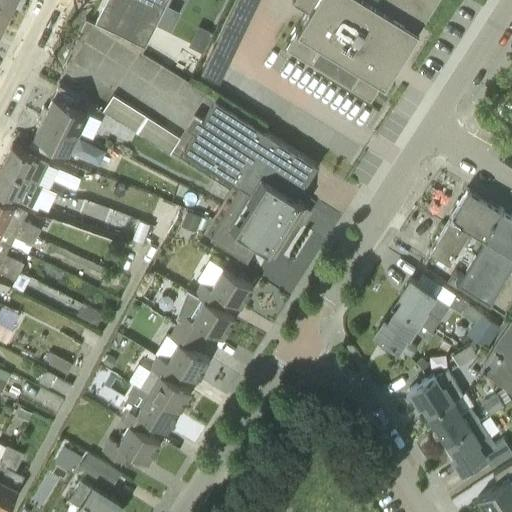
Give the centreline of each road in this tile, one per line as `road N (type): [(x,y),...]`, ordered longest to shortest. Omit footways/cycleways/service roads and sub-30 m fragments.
road 1 (residential): [(296,339),(428,132)]
road 2 (residential): [(426,511),(343,377),(296,339)]
road 3 (residential): [(184,511),(296,339)]
road 4 (residential): [(428,132),(511,0)]
